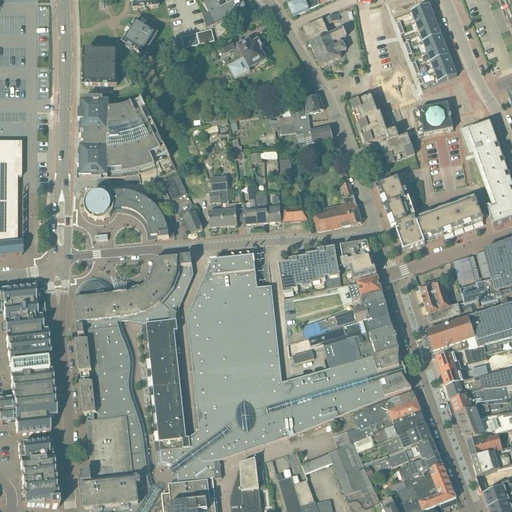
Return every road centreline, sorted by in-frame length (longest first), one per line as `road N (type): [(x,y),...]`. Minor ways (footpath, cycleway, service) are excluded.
road 1 (residential): [(390,274),(474,511)]
road 2 (residential): [(373,228),(331,100),(288,30)]
road 3 (tertiary): [(71,511),(59,316)]
road 4 (residential): [(194,430),(180,321),(204,247)]
road 5 (tertiary): [(63,181),(64,0)]
road 6 (residential): [(204,247),(322,242),(373,228)]
road 7 (residential): [(67,259),(204,247)]
road 8 (residential): [(390,274),(511,233)]
